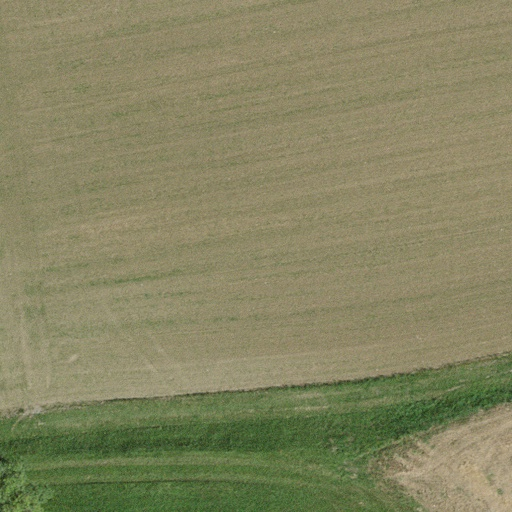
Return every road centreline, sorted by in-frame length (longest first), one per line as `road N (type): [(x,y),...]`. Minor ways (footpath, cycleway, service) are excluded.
road 1 (track): [(511,344),(437,358),(62,387),(0,408)]
road 2 (track): [(0,445),(197,436),(306,453),(428,499)]
